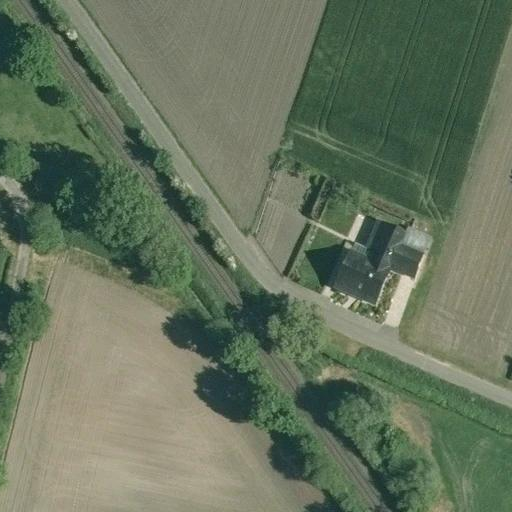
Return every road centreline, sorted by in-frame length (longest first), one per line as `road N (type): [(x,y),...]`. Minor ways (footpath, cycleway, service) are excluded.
road 1 (unclassified): [(69,0),(277,296),(511,401)]
road 2 (track): [(0,413),(33,256),(15,183),(0,176)]
